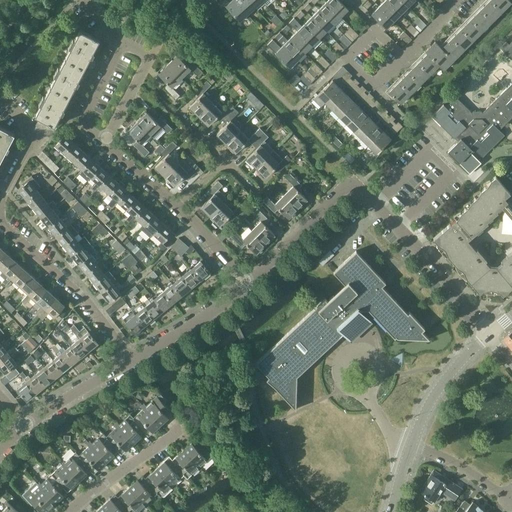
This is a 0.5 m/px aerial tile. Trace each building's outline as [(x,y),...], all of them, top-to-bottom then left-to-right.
[(247,15),(233,0),(231,0),(225,6),(239,22),(247,15)] [(233,0),(247,15),(254,8),(247,0),(233,0)] [(323,0),(325,2),(340,17),(348,9),(338,0),(323,0)] [(367,0),(362,5),(366,9),(371,4),(367,0)] [(386,0),(384,0),(378,6),(393,21),(401,14),(386,0)] [(400,0),(386,0),(401,14),(408,7),(400,0)] [(489,0),(486,0),(478,8),(492,21),(502,12),(489,0)] [(508,0),(489,0),(502,12),(511,2),(508,0)] [(325,2),(318,9),(333,24),(340,17),(325,2)] [(303,8),(307,11),(312,7),(308,3),(303,8)] [(393,21),(378,6),(371,14),(386,29),(393,21)] [(478,8),(469,17),(482,31),(492,21),(478,8)] [(318,9),(311,16),(326,31),(333,24),(318,9)] [(296,15),(299,19),(304,14),(301,10),(296,15)] [(413,20),(421,28),(426,23),(418,15),(413,20)] [(311,16),(304,23),(319,38),(326,31),(311,16)] [(469,17),(459,27),(473,41),(482,31),(469,17)] [(294,18),(289,23),(296,31),(312,46),(319,38),(304,23),(301,26),(297,21),(294,18)] [(282,30),(285,33),(290,28),(287,25),(282,30)] [(339,36),(346,45),(359,35),(351,26),(339,36)] [(459,27),(450,37),(463,50),(473,41),(459,27)] [(92,58),(93,55),(94,53),(92,52),(99,40),(79,30),(74,40),(72,44),(65,58),(84,68),(90,57),(92,58)] [(404,30),(400,35),(407,41),(412,37),(404,30)] [(296,31),(289,38),(304,53),(312,46),(296,31)] [(279,32),(274,37),(278,40),(283,36),(279,32)] [(455,136),(459,140),(447,151),(469,173),(481,162),(477,158),(480,155),(481,157),(504,135),(499,130),(511,116),(511,35),(500,48),(511,60),(511,82),(482,112),(480,111),(473,111),(471,113),(457,99),(464,91),(460,87),(453,94),(456,97),(445,107),(443,105),(432,116),(454,138),(455,136)] [(304,53),(289,38),(287,40),(283,36),(278,40),(282,45),(297,60),(304,53)] [(450,37),(440,46),(454,60),(463,50),(450,37)] [(272,40),(267,45),(274,53),(290,68),(297,60),(282,45),(280,47),(272,40)] [(425,51),(438,65),(443,70),(454,60),(440,46),(435,41),(425,51)] [(326,51),(331,58),(335,56),(330,48),(326,51)] [(425,51),(415,61),(429,74),(438,65),(425,51)] [(325,67),(329,63),(322,54),(317,58),(325,67)] [(176,55),(167,65),(180,78),(190,69),(198,77),(202,72),(190,61),(186,65),(176,55)] [(65,58),(50,87),(69,97),(75,85),(77,86),(79,81),(77,80),(84,68),(65,58)] [(415,61),(405,70),(419,84),(429,74),(415,61)] [(180,78),(167,65),(158,74),(167,83),(163,88),(175,100),(179,95),(171,87),(180,78)] [(332,76),(337,81),(346,71),(341,66),(332,76)] [(405,70),(396,80),(410,94),(419,84),(405,70)] [(344,83),(347,86),(352,80),(350,77),(344,83)] [(189,106),(199,116),(212,103),(203,94),(211,85),(206,80),(194,92),(198,96),(189,106)] [(317,95),(313,99),(321,106),(325,103),(340,87),(332,80),(317,95)] [(410,94),(396,80),(386,90),(400,103),(410,94)] [(351,90),(354,93),(360,87),(357,85),(351,90)] [(69,97),(50,87),(34,116),(49,123),(54,125),(60,114),(62,115),(64,110),(63,109),(69,97)] [(325,103),(332,110),(347,95),(340,87),(325,103)] [(358,97),(361,100),(367,95),(364,92),(358,97)] [(332,110),(339,117),(354,102),(347,95),(332,110)] [(366,105),(368,107),(374,102),(371,99),(366,105)] [(212,103),(199,116),(203,120),(201,122),(205,126),(207,124),(208,125),(217,115),(221,120),(233,108),(229,104),(224,109),(215,100),(212,103)] [(216,133),(226,143),(239,129),(230,120),(238,112),(244,106),(239,102),(233,108),(221,120),(226,124),(216,133)] [(339,117),(347,124),(362,109),(354,102),(339,117)] [(373,112),(376,115),(381,109),(378,106),(373,112)] [(347,124),(354,131),(369,116),(362,109),(347,124)] [(146,111),(136,121),(150,134),(154,139),(164,129),(167,133),(172,128),(160,117),(156,121),(146,111)] [(361,139),(368,146),(383,131),(380,128),(385,123),(383,122),(389,116),(386,113),(376,123),(376,124),(361,139)] [(354,131),(361,139),(376,124),(376,123),(369,116),(354,131)] [(33,128),(39,131),(44,120),(39,118),(33,128)] [(39,131),(44,133),(49,123),(44,120),(39,131)] [(387,126),(390,129),(396,123),(393,120),(387,126)] [(150,134),(136,121),(127,130),(137,140),(132,144),(144,156),(149,151),(141,143),(150,134)] [(49,123),(44,133),(50,136),(58,127),(54,125),(49,123)] [(14,134),(0,126),(0,159),(5,151),(6,152),(9,147),(7,146),(14,134)] [(249,138),(254,142),(264,132),(259,128),(249,138)] [(239,129),(226,143),(234,152),(248,138),(239,129)] [(383,131),(368,146),(376,153),(391,138),(383,131)] [(246,158),(256,167),(273,150),(264,141),(268,137),(264,132),(254,142),(257,146),(246,158)] [(55,145),(64,154),(73,143),(64,135),(55,145)] [(154,166),(164,176),(178,162),(168,153),(177,145),(172,140),(160,152),(164,157),(154,166)] [(64,154),(73,161),(82,151),(73,143),(64,154)] [(273,150),(256,167),(265,176),(274,167),(279,171),(291,159),(286,155),(282,159),(273,150)] [(37,156),(50,169),(55,164),(42,151),(37,156)] [(73,161),(82,169),(91,159),(82,151),(73,161)] [(91,177),(100,167),(91,159),(82,169),(78,173),(87,181),(91,177)] [(178,162),(164,176),(168,180),(166,182),(170,187),(173,184),(173,185),(183,175),(187,180),(199,167),(195,163),(187,171),(178,162)] [(55,164),(50,169),(54,173),(59,168),(55,164)] [(95,191),(97,188),(109,175),(100,167),(91,177),(95,182),(90,187),(95,191)] [(43,177),(48,181),(53,176),(48,172),(43,177)] [(293,185),(283,194),(297,208),(301,204),(303,206),(308,201),(306,199),(306,198),(297,189),(301,185),(289,173),(285,177),(293,185)] [(103,189),(109,194),(118,184),(109,175),(97,188),(101,191),(103,189)] [(18,189),(25,199),(40,186),(31,176),(22,183),(23,185),(18,189)] [(53,176),(48,181),(52,185),(57,180),(53,176)] [(62,181),(67,186),(72,180),(68,176),(62,181)] [(490,181),(490,183),(480,191),(480,193),(470,202),(471,202),(470,204),(460,212),(461,213),(460,215),(433,238),(437,244),(437,243),(440,243),(448,253),(448,255),(447,256),(456,266),(456,265),(458,265),(466,275),(466,277),(466,278),(479,293),(484,288),(497,289),(502,295),(511,286),(511,195),(495,176),(490,180),(490,181)] [(72,180),(67,186),(71,190),(76,185),(72,180)] [(200,206),(210,216),(227,198),(218,189),(222,185),(217,180),(205,193),(210,197),(200,206)] [(108,204),(112,208),(127,191),(118,184),(109,194),(113,198),(108,204)] [(25,199),(33,208),(44,199),(36,190),(40,187),(40,186),(25,199)] [(60,194),(65,198),(70,193),(65,189),(60,194)] [(127,191),(117,201),(126,209),(136,199),(127,191)] [(70,193),(65,198),(69,202),(74,197),(70,193)] [(79,198),(83,203),(89,197),(84,193),(79,198)] [(297,208),(283,194),(274,204),(266,195),(262,200),(274,212),(278,208),(288,217),(297,208)] [(89,197),(83,203),(88,207),(93,202),(89,197)] [(33,208),(40,217),(51,208),(52,209),(56,205),(53,200),(48,204),(44,199),(33,208)] [(135,217),(145,207),(136,199),(126,209),(131,214),(124,222),(128,226),(135,217)] [(78,201),(72,207),(80,217),(81,215),(87,210),(82,206),(78,201)] [(223,202),(210,216),(214,220),(212,222),(216,227),(218,224),(219,225),(228,215),(233,220),(245,207),(240,203),(232,211),(223,202)] [(135,217),(144,226),(154,216),(145,207),(135,217)] [(40,217),(48,227),(59,218),(52,209),(51,208),(40,217)] [(260,220),(252,229),(265,242),(274,234),(265,224),(269,220),(257,208),(253,212),(260,220)] [(87,210),(81,215),(86,219),(91,214),(87,210)] [(96,215),(100,220),(106,214),(101,210),(96,215)] [(106,214),(100,220),(105,224),(110,219),(106,214)] [(153,234),(162,223),(154,216),(144,226),(141,229),(150,237),(153,234)] [(48,227),(56,236),(67,227),(59,218),(48,227)] [(96,235),(99,232),(103,227),(99,223),(91,230),(96,235)] [(162,223),(153,234),(162,241),(158,245),(163,249),(169,241),(166,238),(171,232),(162,223)] [(63,245),(74,237),(78,233),(71,224),(67,227),(56,236),(63,245)] [(103,227),(99,232),(103,236),(107,231),(103,227)] [(113,232),(117,237),(123,231),(118,227),(113,232)] [(265,242),(252,229),(242,239),(234,231),(229,236),(242,248),(246,243),(255,253),(265,242)] [(123,231),(117,237),(122,241),(127,236),(123,231)] [(317,248),(310,254),(312,256),(317,261),(324,255),(330,249),(342,239),(337,234),(335,231),(317,248)] [(74,237),(63,245),(71,254),(88,240),(84,236),(78,241),(74,237)] [(179,238),(171,247),(176,251),(184,242),(179,238)] [(88,240),(71,254),(78,264),(91,253),(95,250),(88,240)] [(116,240),(111,245),(115,249),(120,244),(116,240)] [(130,241),(126,245),(134,254),(139,249),(135,245),(134,246),(130,241)] [(184,242),(176,251),(181,256),(189,247),(184,242)] [(120,244),(115,249),(120,254),(125,248),(120,244)] [(139,249),(134,254),(139,258),(144,253),(139,249)] [(324,298),(255,362),(270,378),(267,380),(274,386),(295,409),(297,376),(342,333),(339,330),(361,310),(364,313),(370,313),(394,337),(429,339),(421,330),(424,328),(409,311),(407,313),(382,285),(385,282),(356,250),(333,271),(348,287),(336,299),(333,295),(329,299),(332,302),(330,304),(324,298)] [(0,257),(0,268),(3,271),(13,259),(5,252),(0,257)] [(91,253),(78,264),(86,273),(97,264),(102,259),(100,256),(95,259),(91,253)] [(164,255),(160,258),(164,263),(169,260),(164,255)] [(13,259),(3,271),(0,274),(0,275),(4,279),(2,282),(5,285),(9,280),(11,278),(22,267),(13,259)] [(193,264),(190,266),(200,280),(210,272),(200,260),(194,265),(193,264)] [(135,274),(141,269),(136,262),(129,268),(135,274)] [(86,273),(93,282),(104,273),(97,264),(86,273)] [(188,270),(182,276),(191,287),(200,280),(190,266),(187,269),(188,270)] [(11,278),(20,286),(30,275),(22,267),(11,278)] [(93,282),(101,292),(112,283),(116,280),(108,270),(104,273),(93,282)] [(153,271),(149,274),(153,279),(157,276),(153,271)] [(179,272),(169,280),(171,282),(181,295),(191,287),(182,276),(179,272)] [(131,274),(127,278),(131,283),(131,284),(136,279),(131,274)] [(153,279),(149,274),(145,278),(149,282),(153,279)] [(20,286),(28,293),(28,294),(38,282),(30,275),(20,286)] [(35,303),(47,290),(38,282),(28,294),(26,296),(22,301),(25,304),(30,299),(35,303)] [(169,286),(162,291),(172,303),(181,295),(171,282),(168,284),(169,286)] [(112,283),(101,292),(109,301),(120,292),(112,283)] [(135,286),(130,289),(134,294),(139,291),(135,286)] [(134,294),(130,289),(126,293),(130,298),(134,294)] [(35,313),(38,316),(55,297),(47,290),(35,303),(40,307),(35,313)] [(162,291),(153,299),(163,310),(172,303),(162,291)] [(55,297),(38,316),(42,319),(49,312),(54,316),(58,320),(65,313),(60,309),(64,305),(55,297)] [(121,297),(105,310),(109,315),(116,309),(125,302),(121,297)] [(147,299),(142,303),(155,319),(160,315),(159,314),(163,310),(153,299),(152,297),(148,300),(147,299)] [(131,309),(132,311),(144,325),(148,322),(149,324),(155,319),(142,303),(140,302),(131,309)] [(144,325),(132,311),(123,319),(131,328),(130,329),(133,333),(134,332),(135,333),(136,334),(141,331),(140,329),(144,325)] [(17,312),(14,316),(19,321),(22,318),(17,312)] [(74,324),(71,327),(89,350),(98,343),(85,326),(79,331),(74,324)] [(76,340),(70,345),(80,358),(89,350),(71,327),(70,327),(67,329),(76,340)] [(503,340),(508,345),(511,341),(511,329),(503,337),(503,340)] [(37,333),(33,336),(39,342),(42,338),(37,333)] [(29,337),(26,339),(27,339),(23,342),(30,350),(36,344),(29,337)] [(57,343),(55,345),(71,365),(80,358),(70,345),(65,349),(63,347),(61,348),(57,343)] [(0,346),(0,360),(9,353),(2,345),(0,346)] [(57,356),(53,359),(63,372),(71,365),(55,345),(51,348),(55,353),(57,356)] [(9,353),(0,360),(0,367),(4,372),(16,362),(12,358),(15,356),(14,354),(18,350),(16,347),(11,352),(9,353)] [(40,358),(37,359),(42,364),(54,379),(63,372),(53,359),(46,365),(40,358)] [(39,370),(35,374),(45,386),(54,379),(42,364),(37,368),(39,370)] [(6,375),(10,380),(19,373),(15,368),(6,375)] [(20,374),(26,381),(36,393),(45,386),(35,374),(30,378),(28,375),(28,376),(26,374),(26,375),(22,372),(20,374)] [(26,381),(17,388),(27,400),(36,393),(26,381)] [(144,403),(142,405),(160,424),(168,417),(166,415),(170,411),(163,403),(166,400),(160,394),(157,397),(156,396),(146,406),(144,403)] [(129,414),(129,415),(146,433),(150,430),(152,432),(160,424),(142,405),(140,407),(142,409),(133,418),(129,414)] [(117,422),(115,424),(133,443),(141,436),(139,433),(142,430),(145,434),(146,433),(129,415),(119,424),(117,422)] [(102,433),(102,434),(119,452),(123,448),(125,450),(133,443),(115,424),(113,425),(115,428),(106,437),(102,433)] [(90,441),(88,443),(106,462),(114,454),(112,452),(115,449),(119,452),(102,434),(92,443),(90,441)] [(191,442),(183,449),(201,469),(203,467),(201,465),(212,454),(213,454),(213,453),(204,444),(204,445),(203,446),(197,440),(193,444),(191,442)] [(75,452),(74,453),(92,471),(96,467),(98,469),(106,462),(88,443),(86,444),(88,446),(78,455),(75,452)] [(170,458),(169,458),(187,477),(197,468),(199,470),(201,469),(183,449),(175,456),(176,458),(173,461),(170,458)] [(62,460),(61,461),(79,481),(87,473),(85,471),(88,468),(91,471),(92,471),(74,453),(65,462),(62,460)] [(163,459),(155,467),(174,487),(176,485),(174,483),(183,474),(187,478),(187,477),(169,458),(165,462),(163,459)] [(57,469),(51,475),(65,490),(69,486),(71,488),(79,481),(61,461),(59,459),(54,464),(57,469)] [(143,477),(143,478),(160,496),(170,486),(172,489),(174,487),(155,467),(147,474),(149,476),(146,480),(143,477)] [(434,470),(419,491),(426,495),(424,498),(431,503),(433,500),(434,501),(441,491),(455,500),(462,489),(461,488),(460,490),(455,488),(457,485),(434,470)] [(39,481),(37,483),(55,503),(63,495),(61,493),(64,490),(51,475),(41,484),(39,481)] [(137,479),(129,487),(147,506),(149,504),(147,502),(156,493),(159,496),(160,496),(143,478),(139,481),(137,479)] [(24,492),(21,494),(24,496),(32,505),(33,504),(41,511),(45,508),(47,510),(55,503),(37,483),(35,482),(24,492)] [(116,496),(116,497),(129,511),(135,511),(143,505),(145,507),(147,506),(129,487),(121,494),(123,496),(119,499),(116,496)] [(110,498),(102,505),(107,511),(128,511),(129,511),(116,497),(112,500),(110,498)] [(460,506),(459,507),(454,511),(485,511),(472,502),(470,504),(465,500),(460,506)] [(7,506),(1,511),(18,511),(7,501),(5,504),(7,506)]
